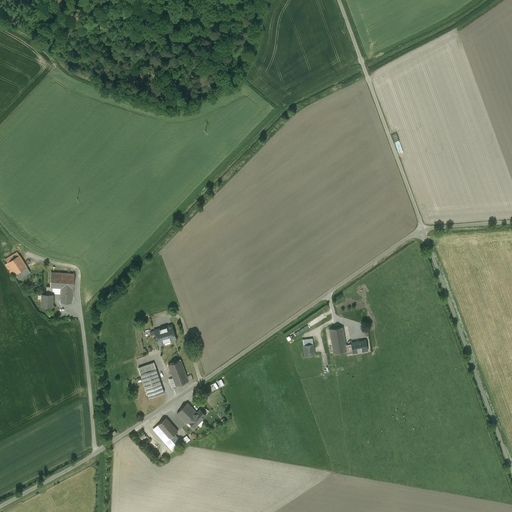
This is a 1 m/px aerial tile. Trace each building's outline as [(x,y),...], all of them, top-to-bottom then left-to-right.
[(17,252),(6,259),(8,262),(19,255),(17,252)] [(8,262),(5,264),(13,276),(15,274),(27,267),(19,255),(8,262)] [(27,267),(15,274),(18,279),(30,272),(27,267)] [(57,273),(51,272),(50,287),(52,287),(52,293),(61,293),(62,273),(61,273),(57,273)] [(74,274),(62,273),(61,293),(61,294),(62,294),(61,302),(71,303),(71,293),(73,294),(74,274)] [(46,294),(42,294),(42,306),(52,307),(53,294),(52,294),(46,294)] [(170,326),(150,332),(151,336),(157,334),(160,344),(174,339),(170,326)] [(343,327),(329,329),(333,353),(347,351),(346,345),(343,327)] [(366,340),(351,343),(352,344),(346,345),(347,351),(353,350),(353,353),(367,350),(366,340)] [(313,344),(303,346),(305,357),(315,356),(313,344)] [(180,360),(168,364),(174,380),(186,376),(180,360)] [(151,364),(138,368),(140,374),(153,370),(151,364)] [(153,370),(140,374),(144,384),(159,378),(156,369),(153,370)] [(186,376),(174,380),(176,386),(188,381),(196,378),(195,373),(186,376)] [(159,378),(144,384),(149,398),(164,393),(159,378)] [(218,381),(210,386),(212,391),(221,386),(218,381)] [(197,412),(187,403),(177,413),(187,423),(189,422),(194,427),(206,415),(200,409),(197,412)] [(166,418),(158,425),(170,439),(175,434),(178,432),(166,418)] [(175,434),(170,439),(158,425),(153,429),(171,450),(181,441),(175,434)]
